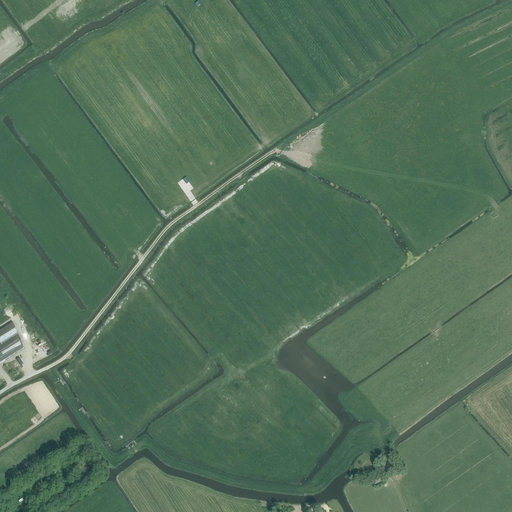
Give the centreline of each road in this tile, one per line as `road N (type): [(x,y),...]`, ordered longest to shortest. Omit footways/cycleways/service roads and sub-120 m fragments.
road 1 (track): [(37,372),(67,356),(169,225),(262,159)]
road 2 (track): [(172,0),(265,139),(189,197)]
